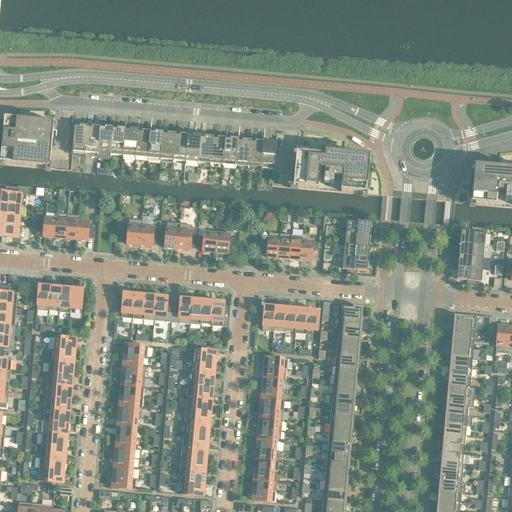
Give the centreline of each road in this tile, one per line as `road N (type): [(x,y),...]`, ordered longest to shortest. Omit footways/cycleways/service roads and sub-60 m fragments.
road 1 (residential): [(47,85),(66,100),(287,120),(316,101)]
road 2 (tertiary): [(316,101),(64,77)]
road 3 (residential): [(105,267),(83,511)]
road 4 (residential): [(245,280),(224,511)]
road 5 (tertiary): [(397,294),(376,511)]
road 6 (tertiary): [(404,511),(422,296)]
road 7 (residential): [(245,280),(397,294)]
road 8 (residential): [(105,267),(245,280)]
road 9 (tertiary): [(422,296),(433,174)]
road 10 (tertiary): [(408,172),(397,294)]
